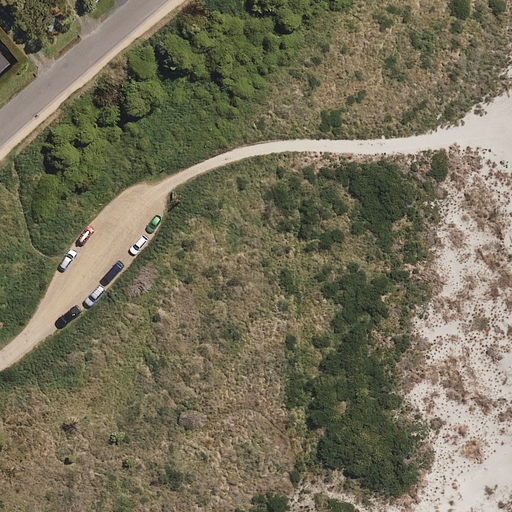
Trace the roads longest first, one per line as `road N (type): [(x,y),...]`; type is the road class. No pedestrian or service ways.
road 1 (track): [(0,358),(118,223),(162,187),(244,152),(294,151)]
road 2 (residential): [(0,130),(151,0)]
